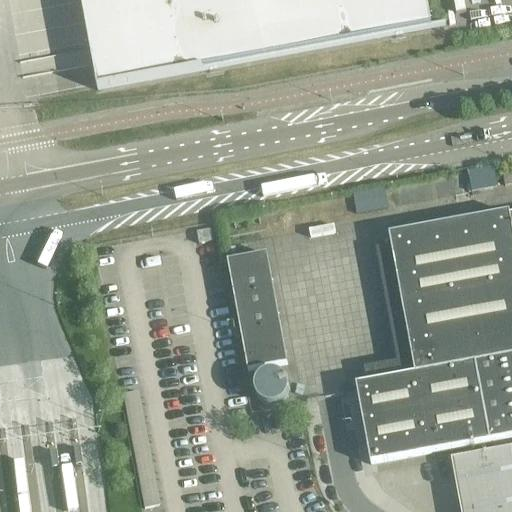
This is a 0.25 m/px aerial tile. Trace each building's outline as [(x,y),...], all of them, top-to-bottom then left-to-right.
[(81,0),(98,92),(446,27),(446,25),(431,28),(426,0),(81,0)] [(468,174),(472,193),(497,189),(494,169),(468,174)] [(511,175),(503,177),(505,187),(511,186),(511,175)] [(354,195),(358,214),(389,209),(385,190),(354,195)] [(493,444),(494,453),(507,451),(505,442),(511,440),(511,214),(509,215),(389,237),(415,376),(356,387),(371,466),(493,444)] [(197,234),(199,245),(213,243),(211,231),(197,234)] [(228,263),(248,373),(288,366),(267,256),(228,263)] [(262,377),(256,383),(255,392),(257,400),(264,406),(273,408),(281,405),(287,398),(289,390),(286,381),(279,376),(271,374),(262,377)] [(511,511),(511,449),(507,451),(494,453),(451,461),(460,511),(511,511)]
